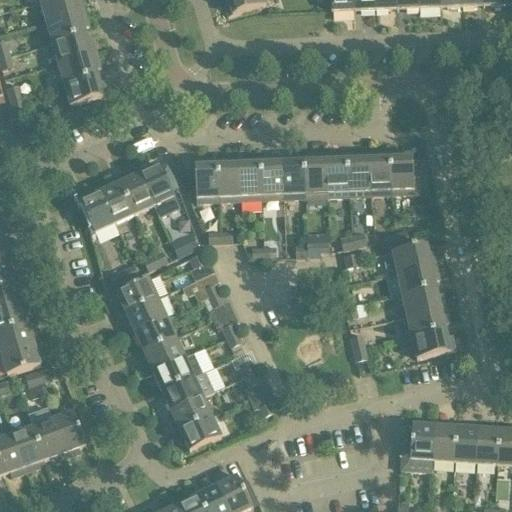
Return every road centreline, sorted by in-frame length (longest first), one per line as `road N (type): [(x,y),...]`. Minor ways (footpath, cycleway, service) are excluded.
road 1 (residential): [(147,460),(172,478),(279,432),(500,385)]
road 2 (residential): [(27,178),(69,317),(93,342),(147,460)]
road 3 (residential): [(500,385),(430,84)]
road 4 (residential): [(217,47),(511,40)]
road 5 (residential): [(378,88),(380,128),(370,135),(187,141),(153,123)]
road 6 (unclassified): [(185,86),(203,94),(378,88)]
road 7 (residential): [(103,0),(141,129)]
road 8 (residential): [(141,129),(27,178)]
road 9 (residential): [(34,511),(147,460)]
